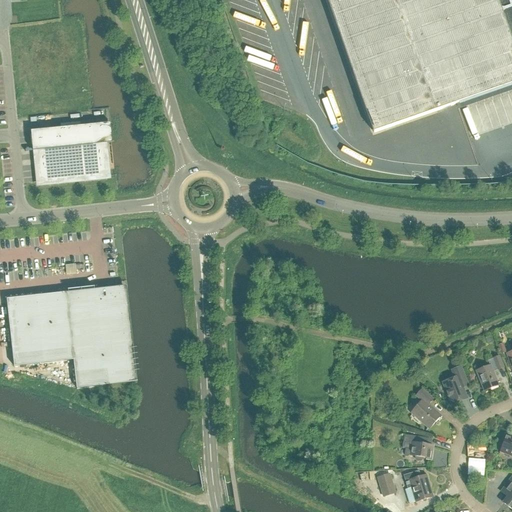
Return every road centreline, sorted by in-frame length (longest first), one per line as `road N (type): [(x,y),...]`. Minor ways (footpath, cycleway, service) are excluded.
road 1 (secondary): [(271,187),(396,216),(511,218)]
road 2 (secondary): [(217,511),(201,277)]
road 3 (secondary): [(127,0),(181,176)]
road 4 (secondary): [(201,166),(184,142),(139,0)]
road 5 (residential): [(482,511),(457,480),(458,444),(475,420),(511,404)]
road 6 (track): [(97,459),(194,500),(215,501)]
